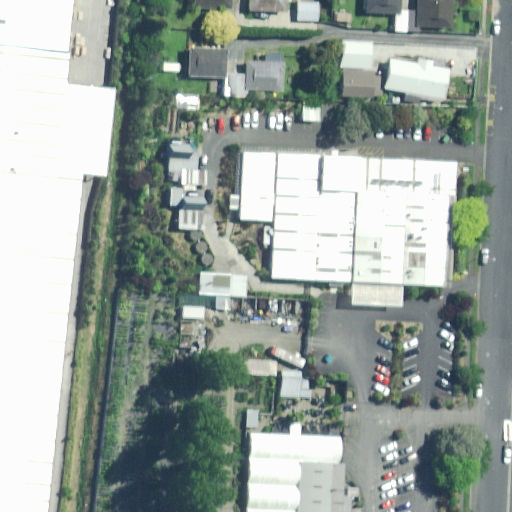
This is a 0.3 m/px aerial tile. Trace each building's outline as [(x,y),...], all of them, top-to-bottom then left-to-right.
[(191,0),(191,9),(227,11),(227,0),(191,0)] [(246,0),(246,17),(265,18),(266,13),(283,13),(283,0),(246,0)] [(395,15),(395,0),(361,0),(361,14),(395,15)] [(447,0),(414,0),(414,29),(447,29),(447,0)] [(316,4),(294,3),(293,21),(315,22),(316,4)] [(64,48),(0,40),(0,511),(40,511),(76,170),(100,172),(109,87),(61,82),(64,48)] [(367,44),(337,41),(335,68),(340,69),(338,85),(327,84),(326,102),(340,103),(340,97),(369,99),(372,73),(364,72),(367,44)] [(224,80),(224,60),(225,50),(187,48),(186,78),(224,80)] [(382,75),(380,91),(425,96),(424,102),(439,104),(444,69),(428,67),(429,62),(413,60),(413,63),(384,60),(382,75)] [(242,91),(279,93),(280,63),(244,61),(243,81),(242,91)] [(195,145),(167,143),(165,173),(193,175),(195,145)] [(270,227),(268,283),(439,289),(443,162),(351,158),(351,155),(238,151),(235,225),(270,227)] [(199,191),(165,189),(164,206),(178,207),(177,211),(197,212),(199,191)] [(268,245),(269,228),(259,227),(258,244),(268,245)] [(227,297),(181,294),(180,308),(226,311),(227,297)] [(273,377),(274,363),(237,360),(236,375),(273,377)] [(298,373),(278,372),(276,398),(307,399),(307,381),(298,381),(298,373)] [(254,411),(244,411),(243,428),(254,428),(254,411)] [(337,469),(338,439),(251,435),(246,435),(241,511),(334,511),(336,469),(337,469)] [(219,492),(206,491),(204,511),(218,511),(219,492)]
